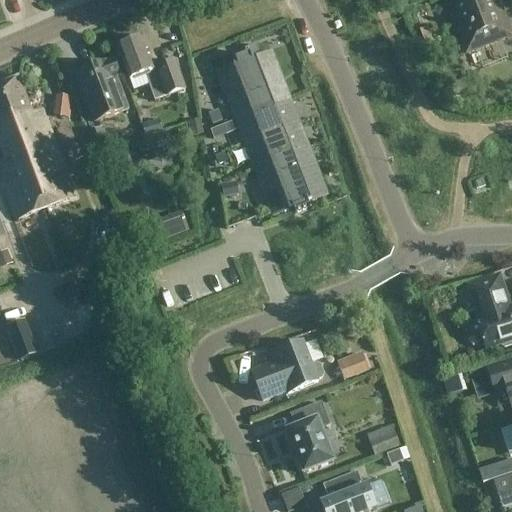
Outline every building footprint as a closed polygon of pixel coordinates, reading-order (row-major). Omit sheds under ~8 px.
[(443,0),(466,55),(511,37),(496,0),(443,0)] [(142,40),(117,49),(129,81),(144,76),(154,102),(184,91),(175,64),(153,72),(142,40)] [(247,58),(242,60),(262,112),(288,101),(269,53),(259,57),(255,47),(244,51),(247,58)] [(236,122),(262,112),(242,60),(235,62),(236,66),(217,74),(236,122)] [(77,75),(96,124),(128,111),(115,78),(118,77),(112,61),(77,75)] [(16,196),(24,219),(74,200),(40,108),(30,112),(18,81),(0,88),(0,174),(9,199),(16,196)] [(288,101),(262,112),(236,122),(246,146),(298,126),(288,101)] [(298,126),(246,146),(255,170),(281,160),(307,150),(298,126)] [(87,135),(99,165),(113,160),(101,129),(87,135)] [(307,150),(281,160),(302,212),(309,210),(307,206),(326,198),(307,150)] [(302,212),(281,160),(255,170),(274,219),(292,211),(294,215),(302,212)] [(475,321),(485,352),(499,347),(504,350),(511,347),(511,345),(511,309),(509,310),(499,278),(467,288),(477,321),(475,321)] [(272,356),(275,365),(251,374),(262,403),(286,394),(287,396),(317,384),(316,382),(320,380),(322,376),(319,368),(315,366),(311,368),(302,345),(272,356)] [(373,356),(346,362),(350,380),(377,374),(373,356)] [(506,392),(511,411),(511,410),(511,362),(486,371),(494,396),(506,392)] [(112,380),(89,389),(103,426),(126,417),(112,380)] [(89,389),(67,398),(82,435),(103,426),(89,389)] [(67,398),(45,406),(60,443),(82,435),(67,398)] [(333,464),(320,431),(329,427),(321,405),(298,414),(303,427),(287,434),(303,475),(333,464)] [(45,406),(23,415),(38,452),(60,443),(45,406)] [(134,469),(111,478),(124,511),(145,511),(150,510),(134,469)] [(335,500),(320,506),(322,511),(320,511),(375,511),(377,511),(367,487),(356,492),(355,487),(361,485),(357,474),(322,487),(327,498),(333,496),(335,500)] [(511,476),(493,483),(498,497),(511,492),(511,476)] [(124,511),(111,478),(88,487),(98,511),(124,511)] [(98,511),(88,487),(65,496),(71,511),(98,511)]
